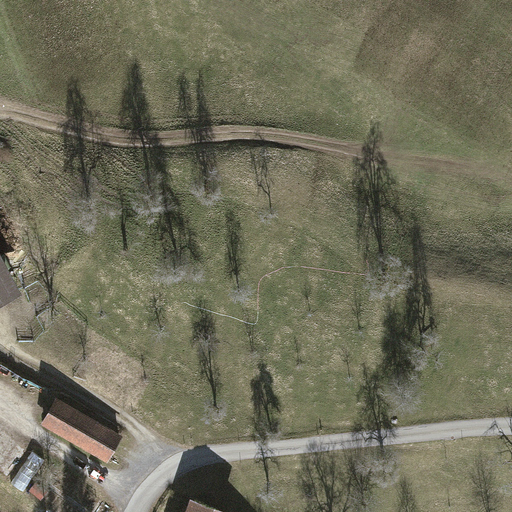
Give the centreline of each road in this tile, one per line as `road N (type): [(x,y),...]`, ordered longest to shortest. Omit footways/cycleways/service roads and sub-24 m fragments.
road 1 (unclassified): [(137,511),(169,470),(193,459),(511,427)]
road 2 (track): [(358,155),(253,138),(151,142),(0,108)]
road 3 (track): [(169,470),(105,404),(0,345)]
road 4 (track): [(139,508),(0,410)]
